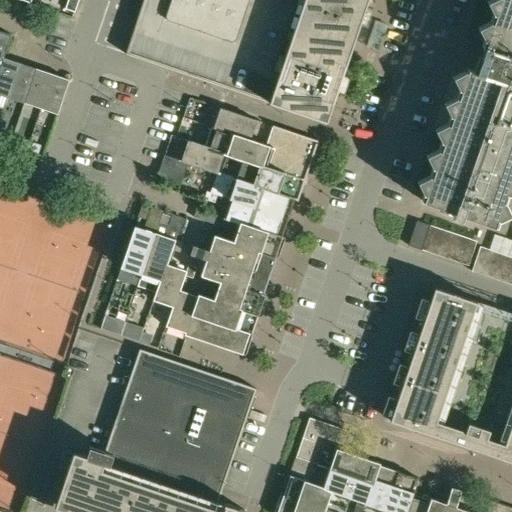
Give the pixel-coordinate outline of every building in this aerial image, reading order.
[(78,1),(75,0),(68,0),(65,9),(75,12),(78,1)] [(143,0),(125,54),(324,121),(326,122),(337,91),(342,75),(359,24),(365,8),(365,5),(367,0),(143,0)] [(442,212),(442,213),(461,220),(463,215),(496,226),(499,218),(510,213),(504,203),(508,192),(511,190),(511,0),(492,0),(488,2),(493,13),(490,23),(479,28),(484,39),(482,47),(484,47),(475,71),(468,69),(467,73),(465,72),(454,79),(459,89),(455,99),(445,104),(450,115),(447,125),(436,130),(441,141),(438,151),(427,156),(432,167),(429,177),(418,182),(423,193),(421,201),(444,209),(443,212),(442,212)] [(11,35),(0,31),(0,68),(4,58),(3,58),(11,35)] [(0,95),(7,98),(18,63),(4,58),(0,68),(0,95)] [(7,98),(23,103),(35,68),(18,63),(7,98)] [(35,68),(23,103),(40,109),(52,74),(35,68)] [(69,79),(52,74),(40,109),(57,114),(69,79)] [(208,126),(207,127),(249,141),(250,140),(255,123),(261,125),(262,122),(215,106),(214,108),(219,109),(213,127),(208,126)] [(318,141),(273,126),(253,184),(252,185),(278,194),(277,195),(294,201),(294,200),(296,200),(296,201),(297,201),(318,141)] [(249,141),(207,127),(207,128),(212,130),(206,147),(206,148),(226,155),(226,156),(227,157),(239,161),(237,166),(245,169),(255,141),(250,140),(249,141)] [(8,140),(0,136),(0,148),(5,150),(8,140)] [(18,137),(14,147),(26,151),(29,141),(18,137)] [(242,180),(245,169),(237,166),(239,161),(227,157),(226,156),(226,155),(206,148),(206,147),(181,139),(181,141),(186,143),(180,161),(164,155),(161,164),(172,168),(175,161),(187,165),(216,175),(219,176),(219,173),(242,180)] [(41,145),(29,141),(26,151),(37,155),(41,145)] [(172,168),(161,164),(156,178),(180,187),(185,172),(187,165),(175,161),(172,168)] [(263,231),(282,237),(294,201),(277,195),(278,194),(252,185),(253,184),(242,180),(219,173),(219,176),(216,175),(210,193),(208,192),(204,202),(214,205),(217,197),(228,201),(222,219),(230,222),(239,225),(239,223),(263,231)] [(141,207),(138,217),(147,220),(151,210),(141,207)] [(230,222),(222,219),(197,211),(194,219),(227,230),(230,222)] [(168,227),(171,217),(162,214),(158,224),(168,227)] [(408,246),(420,250),(428,226),(416,222),(408,246)] [(274,259),(282,237),(263,231),(239,223),(239,225),(236,233),(233,242),(256,250),(255,253),(274,259)] [(138,280),(139,280),(155,234),(153,233),(152,237),(135,231),(137,227),(135,226),(119,273),(120,274),(121,270),(139,276),(138,280)] [(432,254),(440,230),(428,226),(420,250),(432,254)] [(432,254),(444,258),(452,234),(440,230),(432,254)] [(197,233),(192,245),(202,249),(206,236),(197,233)] [(155,234),(139,280),(137,285),(156,292),(152,303),(153,304),(175,240),(173,240),(172,243),(155,237),(156,234),(155,234)] [(444,258),(456,262),(464,238),(452,234),(444,258)] [(511,240),(494,235),(489,250),(511,257),(511,240)] [(268,277),(274,259),(255,253),(256,250),(233,242),(214,236),(209,251),(207,255),(268,277)] [(464,238),(456,262),(467,266),(475,242),(464,238)] [(164,332),(178,291),(183,276),(187,266),(186,266),(184,272),(167,266),(172,251),(179,253),(182,243),(175,240),(153,304),(154,304),(154,302),(172,308),(163,332),(164,332)] [(243,289),(262,295),(268,277),(207,255),(209,251),(202,249),(192,245),(189,256),(204,261),(199,276),(218,283),(219,280),(243,289)] [(470,271),(483,276),(492,251),(489,250),(478,246),(470,271)] [(495,280),(504,255),(492,251),(483,276),(495,280)] [(495,280),(507,284),(511,269),(511,257),(504,255),(495,280)] [(195,269),(187,266),(183,276),(192,279),(195,269)] [(218,283),(213,299),(256,314),(262,295),(243,289),(219,280),(218,283)] [(388,420),(511,461),(511,313),(433,287),(388,420)] [(196,298),(178,291),(164,332),(166,333),(167,329),(184,335),(183,338),(185,339),(186,335),(200,340),(206,321),(208,316),(213,299),(205,297),(199,295),(201,292),(198,291),(196,298)] [(206,321),(248,336),(256,314),(213,299),(208,316),(206,321)] [(105,315),(100,329),(120,336),(125,322),(105,315)] [(206,321),(200,340),(242,354),(248,336),(206,321)] [(125,322),(120,336),(128,338),(132,325),(125,322)] [(143,332),(139,342),(149,345),(153,335),(143,332)] [(245,511),(246,511),(218,501),(222,488),(245,420),(256,389),(191,367),(139,350),(105,451),(89,445),(86,456),(83,455),(73,452),(54,507),(64,510),(69,511),(245,511)] [(309,418),(303,437),(341,450),(347,430),(309,418)] [(318,465),(357,478),(364,458),(341,450),(303,437),(295,458),(318,466),(318,465)] [(350,498),(357,478),(318,465),(318,466),(295,458),(290,475),(312,483),(312,484),(332,491),(331,493),(350,498)] [(367,459),(364,458),(357,478),(350,498),(354,500),(365,504),(365,505),(366,506),(367,504),(385,510),(383,511),(384,511),(397,471),(379,465),(380,463),(371,460),(367,459)] [(397,471),(384,511),(385,511),(386,511),(389,511),(404,511),(416,477),(397,471)] [(290,475),(283,496),(325,510),(331,493),(332,491),(312,484),(312,483),(290,475)] [(426,511),(430,501),(412,495),(418,478),(416,477),(404,511),(426,511)] [(430,501),(426,511),(448,511),(451,505),(456,489),(451,487),(446,503),(430,498),(430,501)] [(478,511),(479,511),(472,509),(471,511),(455,506),(461,490),(456,489),(451,505),(448,511),(478,511)] [(324,511),(325,510),(283,496),(277,511),(324,511)] [(511,511),(511,507),(490,500),(486,511),(511,511)]
